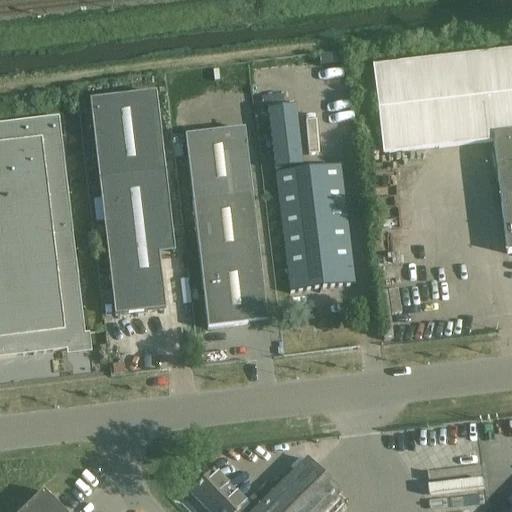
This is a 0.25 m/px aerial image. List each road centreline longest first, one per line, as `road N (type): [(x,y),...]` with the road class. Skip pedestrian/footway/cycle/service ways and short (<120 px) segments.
road 1 (residential): [(121,419),(511,375)]
road 2 (residential): [(0,433),(121,419)]
